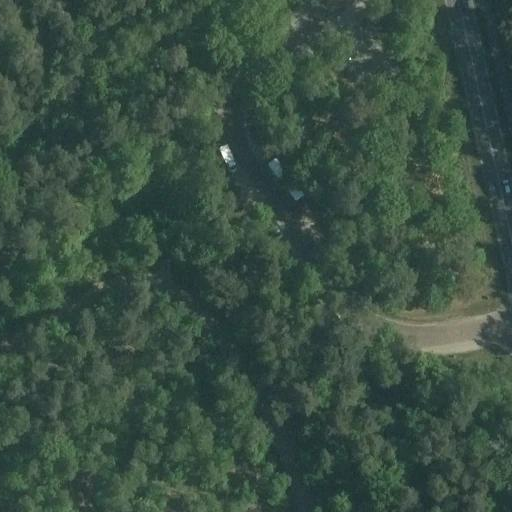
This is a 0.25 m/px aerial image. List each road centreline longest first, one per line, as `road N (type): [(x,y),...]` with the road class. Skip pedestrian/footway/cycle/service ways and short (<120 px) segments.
road 1 (track): [(304,511),(278,435),(206,317),(153,283)]
road 2 (primary): [(511,244),(456,0)]
road 3 (track): [(153,283),(106,288),(0,355)]
